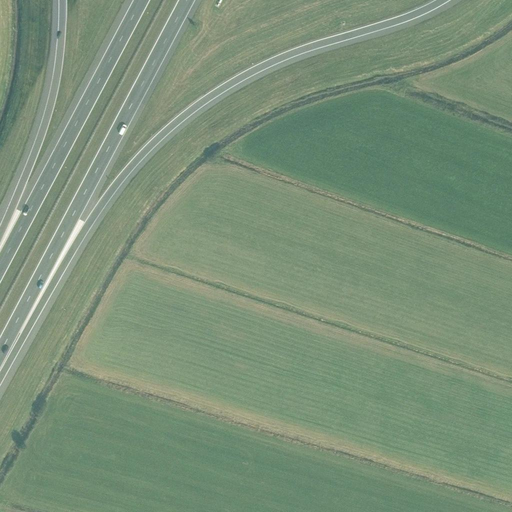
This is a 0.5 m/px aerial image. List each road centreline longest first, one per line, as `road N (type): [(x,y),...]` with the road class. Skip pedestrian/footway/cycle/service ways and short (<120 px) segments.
road 1 (motorway): [(0,374),(104,200),(183,115),(288,54),(443,0)]
road 2 (motorway): [(0,351),(186,0)]
road 3 (motorway): [(140,0),(0,265)]
road 4 (motorway): [(61,0),(50,102),(0,236)]
